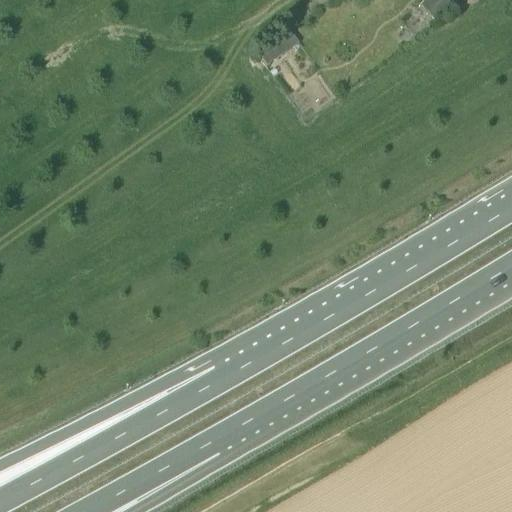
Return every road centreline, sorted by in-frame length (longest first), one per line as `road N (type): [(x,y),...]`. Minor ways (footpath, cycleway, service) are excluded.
road 1 (trunk): [(221,440),(511,268)]
road 2 (trunk): [(511,209),(240,371)]
road 3 (trunk): [(240,371),(0,504)]
road 4 (trunk): [(240,371),(152,390),(0,467)]
road 5 (trunk): [(89,511),(221,440)]
